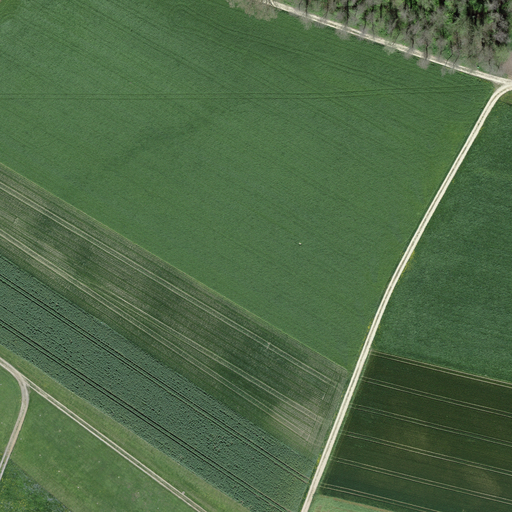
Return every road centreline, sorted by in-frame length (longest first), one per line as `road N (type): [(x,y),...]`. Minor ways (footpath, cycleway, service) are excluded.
road 1 (track): [(300,511),(387,287),(488,105),(511,85)]
road 2 (track): [(511,84),(271,0)]
road 3 (track): [(202,511),(22,381)]
